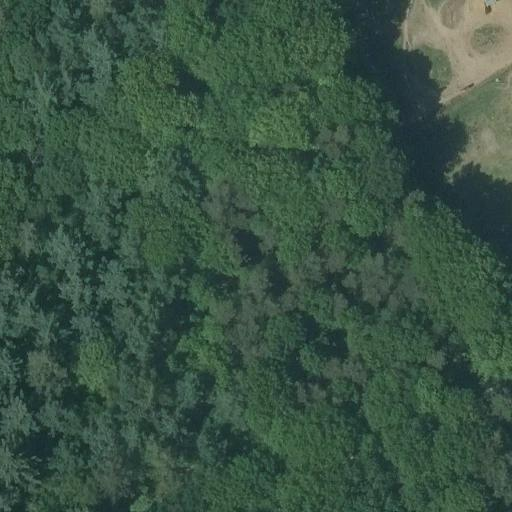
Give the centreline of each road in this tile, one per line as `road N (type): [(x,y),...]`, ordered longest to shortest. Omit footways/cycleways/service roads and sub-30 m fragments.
road 1 (track): [(321,0),(0,208)]
road 2 (unclassified): [(270,511),(511,381)]
road 3 (unknown): [(0,107),(76,0)]
